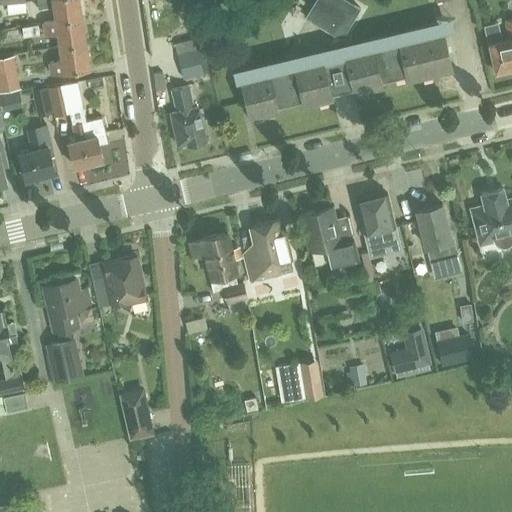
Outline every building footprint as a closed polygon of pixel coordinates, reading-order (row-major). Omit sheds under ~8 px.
[(56,20),(82,16),(79,0),(37,0),(38,8),(54,6),(56,20)] [(352,0),(315,0),(305,16),(316,22),(314,24),(327,32),(328,30),(341,39),(361,6),(352,0)] [(60,45),(86,41),(82,16),(56,20),(43,22),(44,34),(58,32),(60,45)] [(511,19),(506,21),(510,37),(489,42),(496,71),(511,67),(511,19)] [(24,35),(39,33),(38,23),(23,26),(24,35)] [(402,36),(430,32),(429,23),(401,27),(402,36)] [(443,32),(242,79),(251,117),(278,110),(276,102),(302,95),(304,104),(332,97),(330,92),(353,86),(354,92),(382,85),(380,76),(406,70),(408,79),(452,68),(443,32)] [(329,58),(352,51),(348,40),(326,47),(329,58)] [(86,41),(60,45),(62,60),(49,62),(51,74),(64,72),(64,71),(90,67),(86,41)] [(210,70),(204,48),(197,50),(196,49),(177,54),(183,78),(194,75),(196,83),(205,80),(203,72),(210,70)] [(0,90),(21,87),(15,54),(0,56),(0,90)] [(54,115),(70,112),(70,111),(72,111),(72,110),(66,82),(48,86),(54,112),(54,115)] [(54,112),(48,86),(48,85),(32,88),(38,115),(54,112)] [(193,107),(188,86),(172,89),(177,111),(171,112),(178,144),(187,142),(187,143),(205,139),(201,118),(204,117),(202,107),(198,108),(198,106),(193,107)] [(70,111),(70,112),(75,134),(70,135),(69,140),(68,141),(74,166),(103,159),(99,144),(108,142),(102,115),(85,120),(82,107),(72,110),(72,111),(70,111)] [(120,107),(110,109),(112,126),(122,125),(120,107)] [(47,145),(42,126),(27,129),(32,149),(19,152),(25,178),(55,171),(48,145),(47,145)] [(511,196),(506,199),(503,188),(482,193),(484,204),(471,207),(480,242),(494,239),(499,244),(504,245),(508,244),(511,241),(511,238),(511,196)] [(387,192),(370,196),(367,194),(361,196),(360,199),(357,199),(370,254),(400,247),(387,192)] [(451,239),(442,202),(417,209),(426,245),(433,244),(440,274),(460,269),(453,238),(451,239)] [(335,219),(332,207),(301,214),(310,249),(328,245),(333,265),(358,259),(352,235),(351,236),(346,216),(335,219)] [(249,281),(280,274),(280,272),(293,269),(290,259),(293,259),(283,216),(248,224),(252,240),(242,252),(249,281)] [(232,247),(228,230),(201,237),(202,238),(189,241),(193,255),(205,252),(211,277),(210,278),(213,290),(223,288),(226,303),(227,302),(229,311),(248,306),(247,298),(248,297),(244,280),(237,282),(235,272),(238,271),(235,257),(243,255),(240,245),(232,247)] [(113,305),(146,297),(136,253),(103,261),(106,276),(93,279),(99,305),(112,302),(113,305)] [(77,290),(74,278),(43,285),(54,331),(57,330),(59,339),(45,342),(53,381),(84,374),(75,336),(72,336),(69,327),(78,325),(74,308),(90,305),(86,288),(77,290)] [(470,302),(460,304),(463,320),(473,319),(470,302)] [(0,350),(0,351),(6,377),(0,377),(0,392),(25,387),(22,373),(16,347),(19,346),(16,334),(17,334),(14,321),(3,323),(0,310),(0,350)] [(436,340),(442,364),(473,356),(467,333),(436,340)] [(430,363),(425,343),(406,348),(391,351),(395,371),(429,363),(430,363)] [(347,376),(349,386),(366,383),(364,373),(347,376)] [(322,394),(319,376),(302,379),(305,397),(322,394)] [(129,438),(154,433),(144,385),(119,390),(129,438)] [(7,411),(28,406),(25,391),(3,396),(7,411)] [(256,396),(244,399),(247,410),(258,408),(256,396)] [(16,511),(14,503),(0,506),(0,511),(16,511)]
